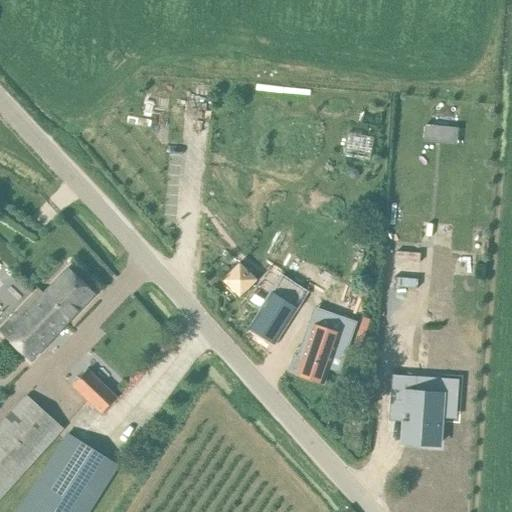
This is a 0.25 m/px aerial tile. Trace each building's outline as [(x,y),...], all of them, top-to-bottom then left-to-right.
[(240,262),(222,280),(240,298),(258,280),(240,262)] [(38,287),(0,327),(0,331),(30,360),(94,295),(66,268),(43,292),(38,287)] [(275,344),(296,309),(270,293),(249,327),(275,344)] [(294,355),(288,371),(323,383),(339,333),(325,328),(313,324),(302,358),(294,355)] [(88,370),(72,386),(101,413),(116,397),(88,370)] [(415,373),(392,372),(391,397),(405,398),(403,440),(437,442),(440,392),(415,390),(415,373)] [(25,393),(0,421),(0,499),(64,428),(25,393)] [(66,431),(14,511),(88,511),(119,465),(66,431)]
